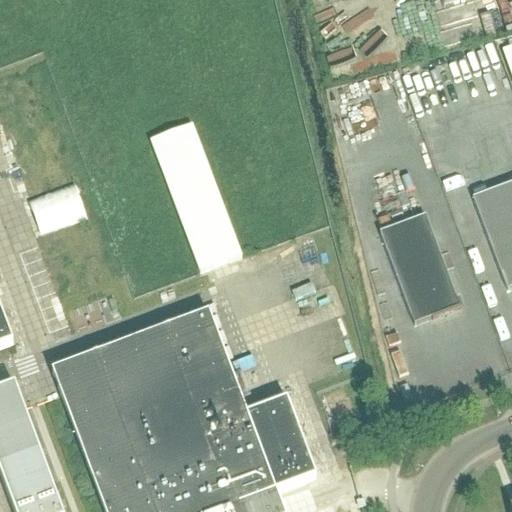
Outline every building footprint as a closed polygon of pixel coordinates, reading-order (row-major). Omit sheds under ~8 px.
[(431,0),(437,52),(454,51),(452,36),(465,34),(461,0),(431,0)] [(511,0),(474,0),(486,27),(511,16),(511,0)] [(414,5),(421,29),(432,25),(425,1),(414,5)] [(345,32),(344,51),(358,52),(359,32),(345,32)] [(511,293),(511,188),(473,203),(507,295),(511,293)] [(16,200),(3,203),(7,221),(21,217),(16,200)] [(426,221),(380,238),(414,330),(460,313),(426,221)] [(231,318),(252,381),(296,366),(275,303),(231,318)] [(0,313),(0,351),(12,347),(0,313)] [(288,405),(247,420),(209,319),(53,377),(103,511),(236,511),(276,497),(317,482),(288,405)] [(60,511),(15,391),(0,397),(0,477),(13,511),(60,511)]
